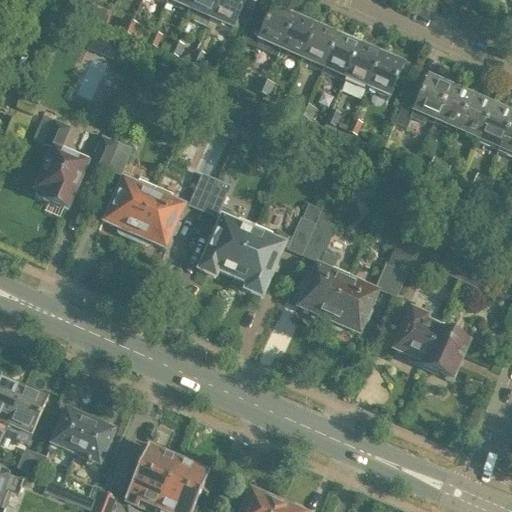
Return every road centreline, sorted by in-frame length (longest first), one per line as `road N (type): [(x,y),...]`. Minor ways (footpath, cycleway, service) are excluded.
road 1 (tertiary): [(476,501),(0,293)]
road 2 (residential): [(511,69),(353,0)]
